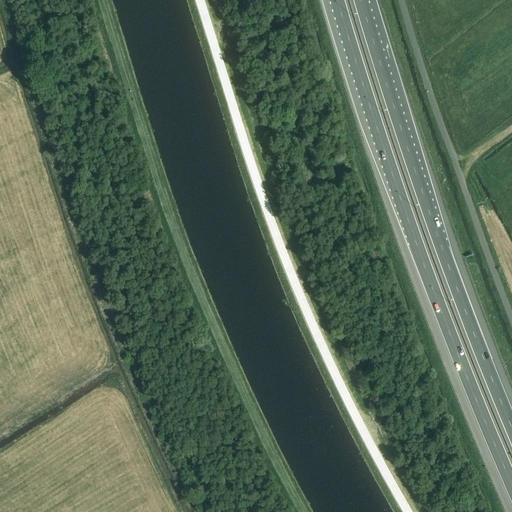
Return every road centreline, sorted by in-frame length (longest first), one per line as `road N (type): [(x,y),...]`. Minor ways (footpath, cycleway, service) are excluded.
road 1 (track): [(101,0),(205,309),(303,511)]
road 2 (motorway): [(337,0),(425,271),(511,491)]
road 3 (motorway): [(511,422),(439,241),(360,0)]
